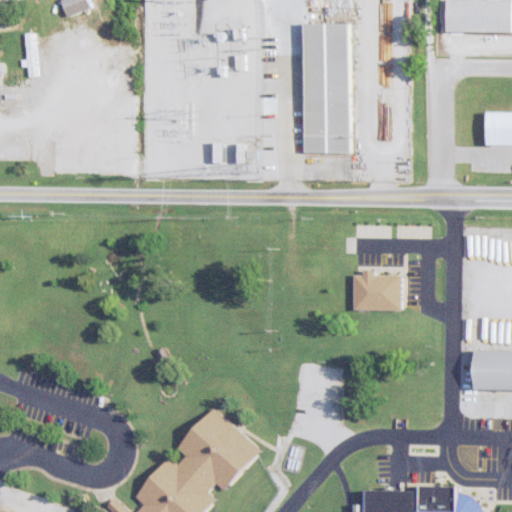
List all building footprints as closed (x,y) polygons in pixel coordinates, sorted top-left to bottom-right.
[(70,0),(77,17),(103,7),(99,0),(70,0)] [(511,0),(458,0),(458,31),(511,31),(511,0)] [(358,153),(360,23),(315,22),(313,152),(358,153)] [(496,143),(511,143),(511,111),(496,111),(496,143)] [(361,274),(361,309),(407,309),(407,275),(382,275),(382,271),(371,270),(371,274),(361,274)] [(486,389),(511,388),(511,350),(487,350),(486,389)] [(214,511),(227,499),(219,491),(228,482),(236,490),(272,451),(228,408),(191,447),(198,455),(190,463),(183,456),(143,496),(151,505),(143,511),(136,511),(120,499),(113,507),(118,511),(214,511)] [(378,489),(377,511),(491,511),(491,510),(486,503),(479,496),(470,491),(469,486),(431,485),(430,490),(378,489)]
